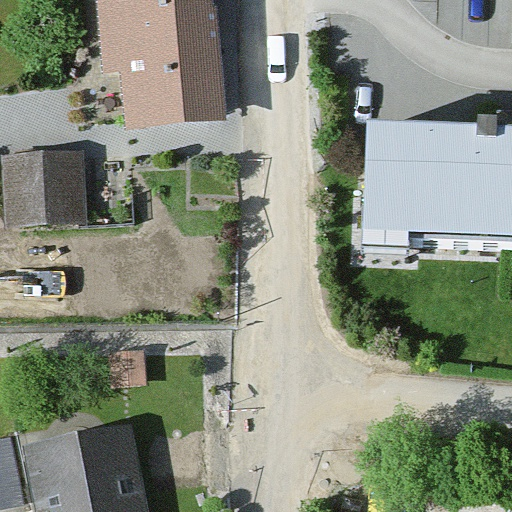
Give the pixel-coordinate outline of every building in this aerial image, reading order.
[(228,0),(104,0),(112,85),(128,83),(132,138),(239,129),(228,0)] [(511,137),(382,134),(378,267),(511,270),(511,137)] [(88,169),(12,169),(12,240),(88,239),(88,169)] [(152,511),(139,437),(34,455),(44,511),(152,511)] [(21,511),(12,452),(0,453),(0,511),(21,511)]
